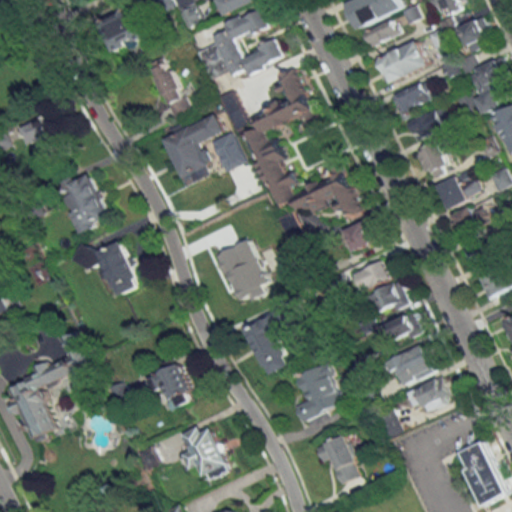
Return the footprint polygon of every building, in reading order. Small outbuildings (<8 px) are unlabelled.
[(0,0),(0,38),(21,30),(8,0),(0,0)] [(178,10),(173,0),(162,0),(169,14),(178,10)] [(177,0),(190,29),(206,22),(195,0),(177,0)] [(261,1),(260,0),(221,0),(227,15),(261,1)] [(353,0),(349,2),(360,28),(407,9),(403,0),(353,0)] [(465,8),(461,0),(438,0),(445,17),(465,8)] [(107,21),(119,49),(150,35),(137,7),(107,21)] [(273,27),(265,8),(228,23),(232,31),(219,36),(221,43),(203,50),(214,78),(234,70),(236,76),(252,70),(254,74),(289,59),(281,40),(246,55),(241,40),(273,27)] [(489,45),(484,37),(493,31),(484,16),(462,29),(476,52),(489,45)] [(403,33),(395,19),(368,32),(375,47),(403,33)] [(445,62),(457,57),(444,29),(432,34),(445,62)] [(433,65),(421,40),(383,58),(394,83),(433,65)] [(446,66),(450,78),(480,67),(476,55),(446,66)] [(487,113),(504,107),(498,92),(509,88),(506,79),(511,76),(511,74),(506,59),(471,72),(487,113)] [(156,69),(176,117),(193,111),(173,62),(156,69)] [(299,191),(302,181),(300,175),(288,171),(286,166),(289,156),(283,141),(273,138),(270,131),(304,117),(311,119),(320,116),(301,68),(282,76),(291,99),(258,112),(265,127),(252,132),(283,209),(302,201),(306,211),(312,212),(342,200),(349,218),(366,211),(350,171),(299,191)] [(406,117),(441,99),(431,78),(395,97),(406,117)] [(224,97),(240,130),(252,125),(236,91),(224,97)] [(469,109),(477,105),(471,95),(463,99),(469,109)] [(412,123),(420,139),(454,123),(446,106),(412,123)] [(169,138),(189,185),(214,175),(210,167),(218,163),(209,141),(230,132),(222,113),(177,132),(178,134),(169,138)] [(43,140),(51,153),(65,144),(48,116),(25,131),(34,145),(43,140)] [(434,179),(455,169),(441,141),(420,152),(434,179)] [(501,191),(511,185),(511,175),(508,167),(493,174),(501,191)] [(441,184),(452,208),(486,193),(476,169),(441,184)] [(114,218),(93,171),(67,183),(80,211),(75,214),(84,232),(114,218)] [(478,209),(478,210),(458,213),(461,231),(492,226),(489,207),(478,209)] [(284,218),(299,252),(312,247),(296,212),(284,218)] [(348,230),(357,250),(379,241),(370,221),(348,230)] [(475,265),(502,254),(495,238),(468,249),(475,265)] [(101,251),(98,244),(82,250),(91,272),(107,265),(119,296),(145,286),(127,241),(101,251)] [(396,278),(387,260),(357,275),(365,292),(396,278)] [(486,278),(494,298),(511,289),(511,276),(509,269),(486,278)] [(0,317),(15,311),(0,279),(0,317)] [(372,295),(382,316),(412,303),(402,282),(372,295)] [(296,365),(282,334),(302,325),(294,307),(250,326),(271,376),(296,365)] [(425,333),(418,313),(385,326),(392,345),(425,333)] [(96,364),(82,330),(64,338),(71,355),(33,372),(36,380),(14,390),(38,444),(65,432),(44,386),(96,364)] [(394,360),(406,386),(439,371),(427,345),(394,360)] [(180,358),(150,373),(160,393),(169,389),(177,405),(198,395),(180,358)] [(310,400),(299,404),(307,421),(350,403),(333,362),(299,376),(310,400)] [(433,410),(457,397),(445,375),(414,393),(423,408),(430,404),(433,410)] [(381,418),(394,437),(406,429),(394,410),(381,418)] [(216,422),(189,433),(196,450),(189,453),(196,471),(206,467),(211,479),(235,470),(216,422)] [(320,446),(327,462),(336,459),(345,483),(365,475),(350,434),(320,446)] [(463,452),(486,506),(511,495),(511,491),(490,441),(463,452)]
